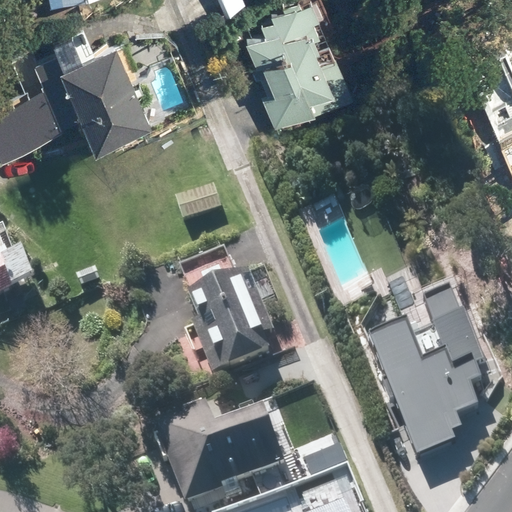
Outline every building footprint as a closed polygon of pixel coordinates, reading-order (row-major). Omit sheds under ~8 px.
[(367,84),(331,0),(279,0),(282,6),(270,11),(274,22),(252,31),(263,57),(252,61),(276,121),(367,84)] [(72,70),(0,99),(0,126),(8,146),(91,111),(103,140),(157,118),(139,74),(145,72),(128,33),(67,58),(72,70)] [(218,185),(180,198),(187,220),(225,207),(218,185)] [(0,248),(0,297),(48,279),(36,248),(5,261),(0,248)] [(257,271),(198,294),(209,321),(201,324),(219,371),(275,349),(269,333),(279,329),(257,271)] [(422,320),(368,343),(417,459),(463,440),(459,431),(467,427),(462,415),(486,405),(478,385),(500,376),(474,315),(469,317),(457,289),(431,300),(443,328),(428,334),(422,320)] [(193,497),(288,461),(268,410),(225,426),(216,404),(165,424),(193,497)]
